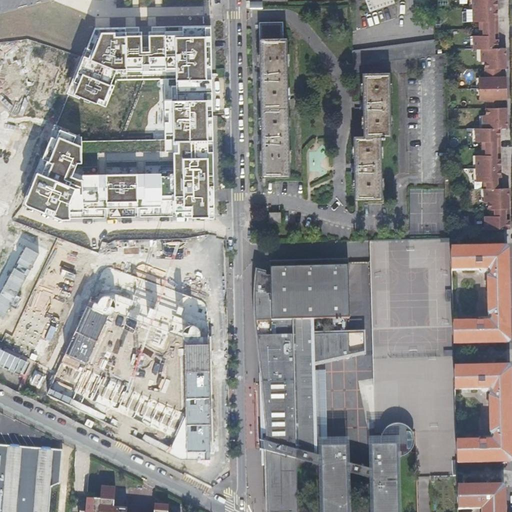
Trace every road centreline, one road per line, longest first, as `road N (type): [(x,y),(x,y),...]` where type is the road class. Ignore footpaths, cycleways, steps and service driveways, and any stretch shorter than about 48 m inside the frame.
road 1 (residential): [(233,0),(241,511)]
road 2 (residential): [(231,511),(0,399)]
